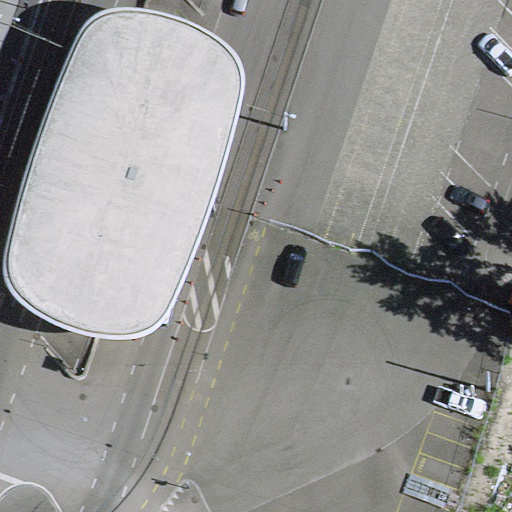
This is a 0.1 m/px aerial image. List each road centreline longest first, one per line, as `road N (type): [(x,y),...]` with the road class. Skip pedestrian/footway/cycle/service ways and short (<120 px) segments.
road 1 (secondary): [(100,511),(252,0)]
road 2 (secondary): [(114,0),(0,340)]
